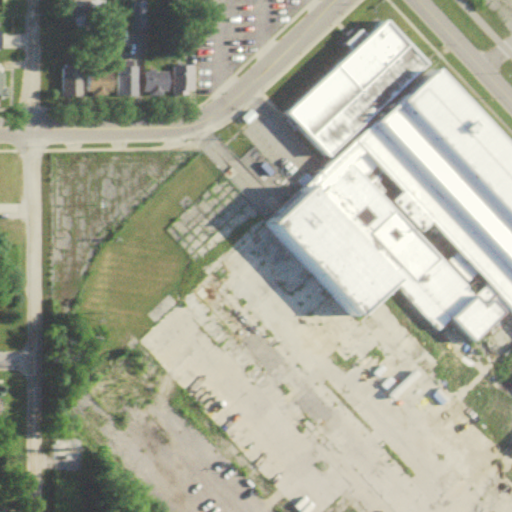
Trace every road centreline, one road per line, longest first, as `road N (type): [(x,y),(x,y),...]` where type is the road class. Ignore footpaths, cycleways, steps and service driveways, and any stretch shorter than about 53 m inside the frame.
road 1 (residential): [(28,511),(28,0)]
road 2 (residential): [(0,130),(146,131),(207,117),(342,0)]
road 3 (tertiary): [(511,107),(411,0)]
